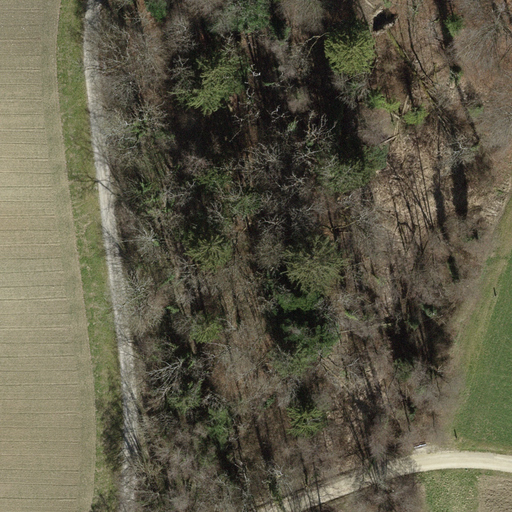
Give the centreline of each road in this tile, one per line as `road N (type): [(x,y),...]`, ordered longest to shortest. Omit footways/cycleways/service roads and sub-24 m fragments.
road 1 (track): [(95,0),(92,62),(131,416),(126,511)]
road 2 (track): [(274,511),(408,461),(511,463)]
